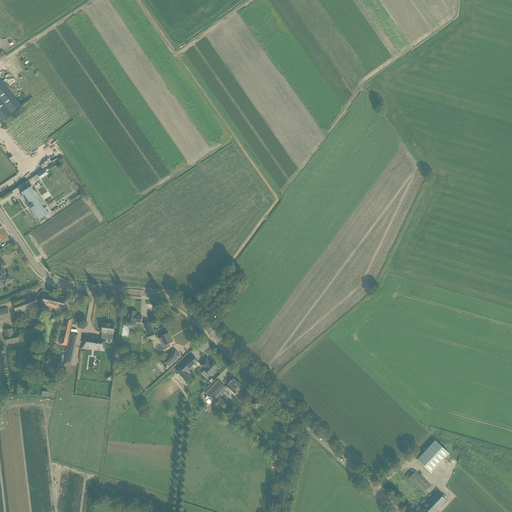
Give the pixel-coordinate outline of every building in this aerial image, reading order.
[(0,121),(1,122),(21,106),(0,79),(0,121)] [(44,170),(32,178),(37,175),(40,180),(47,175),(44,170)] [(31,186),(20,193),(22,196),(23,195),(27,201),(26,202),(38,220),(49,213),(48,211),(47,212),(45,210),(46,209),(45,207),(46,207),(42,202),(41,202),(40,203),(37,199),(39,198),(39,197),(40,197),(36,191),(35,192),(31,186)] [(1,267),(0,267),(0,280),(1,281),(0,281),(0,285),(0,286),(1,286),(3,286),(4,286),(10,282),(12,281),(12,280),(10,276),(8,277),(1,267)] [(42,295),(41,300),(41,304),(65,310),(67,300),(42,295)] [(36,297),(25,301),(28,309),(39,306),(36,297)] [(13,305),(15,310),(16,313),(17,313),(17,317),(29,313),(28,309),(25,301),(21,302),(13,305)] [(7,308),(0,310),(0,319),(10,317),(7,308)] [(138,316),(138,317),(136,316),(136,312),(128,311),(127,323),(135,324),(135,322),(141,323),(142,316),(138,316)] [(61,337),(59,345),(60,345),(67,346),(73,319),(66,317),(65,320),(67,321),(65,329),(64,329),(62,338),(61,337)] [(150,323),(144,325),(148,333),(154,331),(150,323)] [(98,340),(97,349),(102,349),(104,339),(105,339),(112,340),(113,334),(113,330),(114,325),(109,324),(109,325),(103,324),(102,329),(102,332),(103,332),(102,338),(98,338),(98,340)] [(13,328),(4,331),(5,336),(4,336),(6,345),(19,342),(17,334),(14,334),(13,328)] [(73,357),(78,336),(71,334),(66,356),(73,357)] [(162,338),(159,339),(163,347),(165,346),(166,349),(170,347),(169,344),(173,342),(171,338),(171,339),(170,337),(168,334),(162,337),(162,338)] [(82,348),(90,349),(91,339),(91,337),(84,336),(82,348)] [(97,349),(98,340),(91,339),(90,349),(97,350),(97,349)] [(167,369),(181,357),(175,351),(161,363),(167,369)] [(206,358),(200,365),(204,369),(203,370),(204,371),(201,374),(207,379),(209,376),(210,377),(211,376),(212,376),(213,374),(218,368),(218,367),(218,366),(216,365),(215,365),(212,362),(211,363),(206,358)] [(186,372),(193,365),(189,360),(177,371),(185,381),(190,376),(186,372)] [(233,379),(228,384),(226,386),(235,395),(237,393),(240,395),(242,392),(240,390),(243,387),(240,384),(239,385),(233,379)] [(219,382),(206,395),(212,401),(225,388),(219,382)] [(251,404),(255,409),(261,404),(257,399),(251,404)] [(435,442),(417,460),(431,473),(448,454),(435,442)] [(257,483),(269,486),(271,478),(267,477),(267,475),(259,473),(257,472),(255,479),(258,479),(257,483)] [(415,472),(408,479),(423,493),(430,486),(415,472)] [(424,506),(424,507),(420,510),(422,511),(435,511),(446,501),(437,492),(426,504),(429,506),(426,508),(424,506)]
